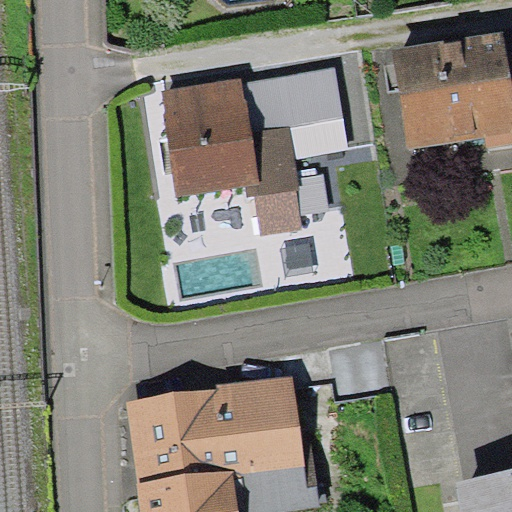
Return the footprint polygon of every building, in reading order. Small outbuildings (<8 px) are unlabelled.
[(444,40),(393,48),(409,148),(486,135),(488,147),(511,143),(511,87),(505,45),(502,30),(464,37),(464,40),(454,42),(445,43),(444,40)] [(334,66),(242,82),(251,130),(289,123),(295,158),(348,149),(334,66)] [(197,85),(161,91),(179,197),(245,186),(247,197),(254,196),(297,189),(300,189),(295,158),(289,123),(251,130),(242,82),(242,78),(197,85)] [(297,189),(254,196),(260,235),(304,228),(297,189)] [(218,389),(127,401),(138,487),(141,511),(239,511),(235,473),(304,464),(293,375),(217,384),(218,389)] [(511,511),(511,471),(456,482),(461,511),(511,511)]
